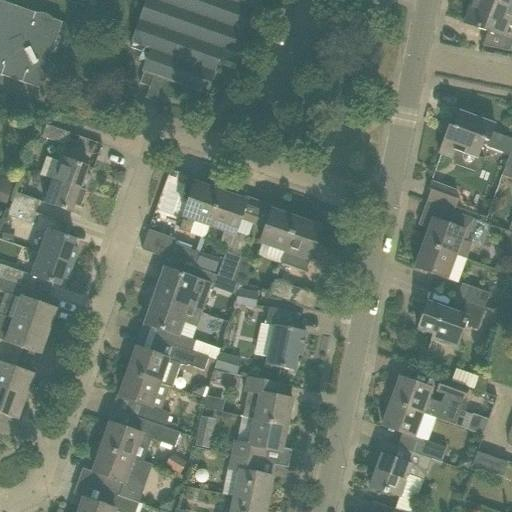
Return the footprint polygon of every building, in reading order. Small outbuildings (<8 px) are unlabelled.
[(63,22),(52,19),(49,16),(45,14),(40,13),(36,13),(0,0),(0,24),(3,30),(0,31),(0,74),(0,75),(40,88),(43,79),(46,75),(49,67),(49,61),(63,22)] [(148,0),(131,48),(150,55),(140,83),(150,87),(154,76),(205,94),(221,49),(240,55),(259,0),(148,0)] [(482,46),(509,51),(511,41),(511,39),(503,36),(508,22),(511,23),(511,8),(488,0),(473,0),(465,23),(489,32),(485,45),(483,44),(482,46)] [(511,0),(488,0),(511,8),(511,0)] [(489,142),(495,125),(491,123),(492,120),(490,116),(483,113),(480,115),(478,119),(459,112),(456,120),(459,121),(456,129),(448,126),(439,153),(453,159),(456,150),(479,158),(485,140),(489,142)] [(66,145),(70,134),(70,133),(46,125),(42,137),(66,145)] [(509,156),(511,147),(511,139),(508,138),(503,153),(509,156)] [(511,147),(509,156),(501,176),(511,180),(511,147)] [(61,157),(53,180),(86,192),(91,177),(86,175),(88,167),(61,157)] [(80,207),(86,192),(53,180),(45,203),(72,213),(75,205),(80,207)] [(458,192),(431,182),(428,190),(431,191),(427,202),(455,213),(459,200),(455,199),(458,192)] [(210,225),(221,193),(195,184),(184,216),(179,230),(190,234),(194,220),(210,225)] [(11,205),(35,213),(39,201),(15,193),(11,205)] [(247,202),(221,193),(210,225),(224,230),(219,244),(227,247),(217,277),(225,280),(231,282),(240,256),(252,223),(241,219),(247,202)] [(455,213),(427,202),(422,216),(433,220),(424,243),(456,255),(467,259),(472,245),(476,246),(485,223),(455,213)] [(31,225),(35,213),(11,205),(7,218),(31,225)] [(262,238),(287,247),(296,219),(272,211),(262,238)] [(321,228),(296,219),(287,247),(281,263),(306,272),(321,228)] [(48,231),(39,254),(73,265),(78,250),(73,248),(76,240),(48,231)] [(424,243),(415,268),(447,280),(456,255),(424,243)] [(168,259),(187,267),(194,269),(200,254),(174,244),(168,259)] [(67,280),(73,265),(39,254),(31,277),(59,286),(62,278),(67,280)] [(240,256),(231,282),(245,287),(254,261),(240,256)] [(0,277),(21,285),(25,273),(0,264),(0,277)] [(225,280),(217,277),(194,269),(187,267),(183,276),(165,269),(155,297),(201,312),(206,299),(204,299),(209,286),(222,290),(225,280)] [(0,277),(0,292),(4,293),(16,297),(21,285),(0,277)] [(294,304),(299,289),(274,281),(269,295),(294,304)] [(456,298),(464,301),(484,308),(489,294),(462,284),(456,298)] [(257,307),(260,292),(240,288),(237,303),(257,307)] [(20,299),(16,297),(4,293),(0,304),(0,314),(49,332),(57,309),(21,295),(20,299)] [(194,328),(195,325),(196,326),(201,312),(155,297),(145,324),(168,332),(164,344),(192,353),(196,341),(191,339),(195,328),(194,328)] [(459,314),(427,302),(418,329),(433,335),(431,341),(456,349),(465,327),(476,331),(485,308),(484,308),(464,301),(459,314)] [(267,366),(289,370),(288,373),(295,374),(297,364),(295,364),(297,355),(299,356),(300,354),(298,353),(299,348),(303,349),(306,332),(297,330),(300,315),(270,308),(266,325),(275,327),(267,366)] [(0,343),(1,339),(5,341),(5,342),(41,355),(49,332),(0,314),(0,343)] [(223,337),(227,319),(204,315),(200,332),(223,337)] [(128,372),(159,384),(160,384),(168,359),(195,368),(200,356),(192,353),(164,344),(160,355),(137,348),(128,372)] [(215,368),(237,372),(240,356),(219,352),(215,368)] [(0,388),(26,397),(34,374),(0,361),(0,388)] [(142,405),(137,418),(166,428),(171,414),(161,411),(169,387),(160,384),(159,384),(128,372),(120,397),(142,405)] [(483,393),(484,392),(488,379),(479,376),(474,389),(483,393)] [(242,417),(255,420),(256,420),(287,426),(292,400),(271,395),(273,383),(249,378),(246,391),(247,391),(242,417)] [(391,402),(422,414),(423,414),(435,419),(454,426),(463,402),(464,402),(469,388),(442,378),(437,392),(443,395),(440,403),(428,399),(431,389),(400,378),(391,402)] [(26,397),(0,388),(0,414),(18,421),(26,397)] [(221,418),(223,398),(208,396),(205,415),(221,418)] [(422,414),(391,402),(383,427),(413,438),(422,414)] [(483,434),(488,418),(465,410),(459,426),(483,434)] [(133,460),(142,463),(150,440),(174,448),(179,433),(166,428),(137,418),(132,416),(128,429),(111,423),(102,448),(133,459),(133,460)] [(281,453),(287,426),(256,420),(255,420),(250,445),(235,442),(232,456),(257,461),(264,462),(267,450),(281,453)] [(209,449),(212,434),(198,431),(195,446),(209,449)] [(414,453),(431,459),(442,464),(447,449),(420,439),(414,453)] [(103,491),(112,494),(139,503),(144,490),(133,476),(128,474),(133,460),(133,459),(102,448),(93,472),(105,476),(101,490),(103,491)] [(398,496),(394,510),(400,511),(411,511),(422,480),(423,480),(431,459),(414,453),(407,450),(402,463),(386,456),(382,467),(377,466),(369,488),(387,494),(388,492),(398,496)] [(503,474),(508,461),(477,451),(472,463),(503,474)] [(254,473),(257,461),(232,456),(229,470),(240,472),(235,498),(267,504),(272,477),(254,473)] [(120,511),(136,511),(139,503),(112,494),(103,491),(98,504),(84,499),(79,511),(114,511),(115,510),(120,511)] [(264,511),(267,504),(235,498),(231,511),(264,511)]
